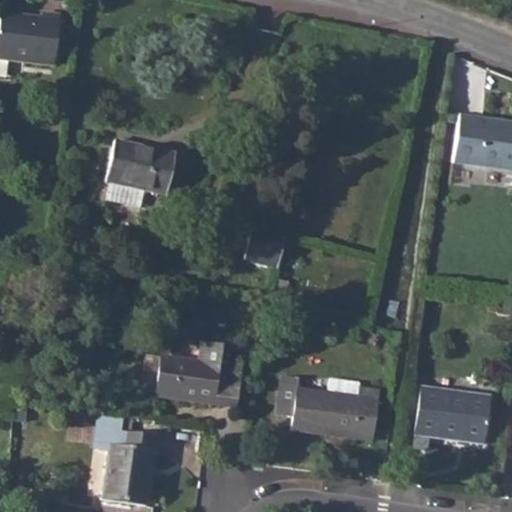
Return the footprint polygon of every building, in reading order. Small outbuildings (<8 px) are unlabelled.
[(0,59),(52,67),(60,18),(42,15),(41,22),(20,19),(21,17),(0,14),(0,17),(0,59)] [(511,171),(511,124),(457,117),(451,163),(511,171)] [(113,141),(104,183),(108,184),(104,201),(139,208),(142,191),(166,196),(175,155),(113,141)] [(277,268),(284,239),(249,231),(242,260),(277,268)] [(160,355),(154,397),(238,408),(244,365),(221,362),(223,344),(201,341),(199,360),(160,355)] [(297,380),(282,378),(276,416),(291,418),(290,431),(371,442),(378,392),(357,390),(358,384),(328,380),(326,394),(296,390),(297,380)] [(482,445),(489,397),(419,388),(411,449),(426,451),(427,438),(482,445)] [(122,420),(96,417),(92,449),(107,451),(108,446),(118,448),(120,433),(122,420)] [(156,454),(158,438),(120,433),(118,448),(108,446),(107,451),(100,500),(145,507),(152,453),(156,454)]
